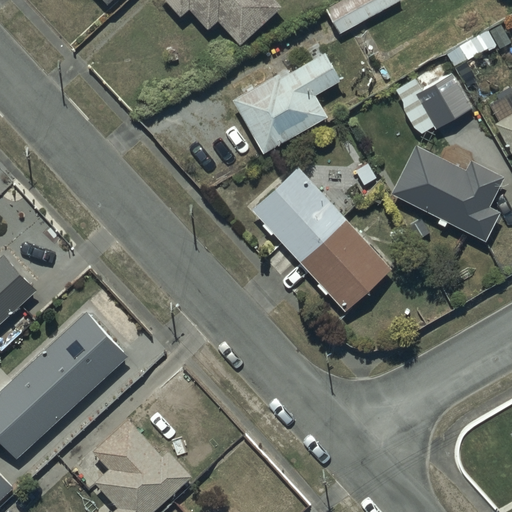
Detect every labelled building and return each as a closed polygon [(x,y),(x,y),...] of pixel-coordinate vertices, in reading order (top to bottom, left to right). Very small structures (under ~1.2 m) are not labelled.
[(240,39),(279,0),(169,0),(181,12),(190,4),(208,23),(217,14),(240,39)] [(339,30),(390,0),(324,0),(323,1),(339,30)] [(233,92),(263,147),(328,111),(315,88),(340,74),(324,45),(279,70),(278,67),(233,92)] [(433,122),(434,124),(474,103),(455,66),(447,70),(440,57),(413,71),(414,72),(396,82),(420,128),(433,122)] [(511,87),(490,99),(498,114),(494,116),(511,152),(511,87)] [(416,136),(390,187),(487,235),(501,207),(490,201),(505,171),(470,153),(465,161),(416,136)] [(298,159),(252,202),(346,305),(392,262),(298,159)] [(0,316),(38,281),(6,248),(0,253),(0,316)] [(0,434),(17,453),(126,350),(84,306),(0,385),(0,434)] [(144,511),(190,468),(166,443),(161,448),(127,412),(93,444),(109,460),(93,476),(117,501),(105,511),(144,511)] [(0,493),(12,482),(0,469),(0,493)] [(223,511),(212,500),(199,511),(223,511)]
